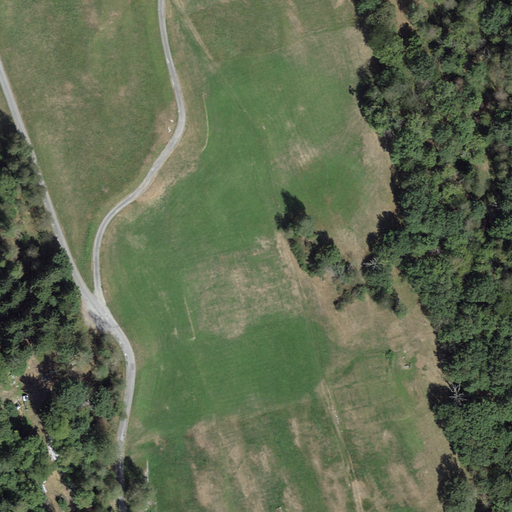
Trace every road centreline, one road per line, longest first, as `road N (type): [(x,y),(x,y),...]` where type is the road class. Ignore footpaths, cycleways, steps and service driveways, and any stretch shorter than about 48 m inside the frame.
road 1 (unclassified): [(161,0),(180,126),(149,178),(103,226),(96,307)]
road 2 (unclassified): [(0,72),(71,267),(96,307)]
road 3 (unclassified): [(96,307),(130,360),(119,448),(122,511)]
